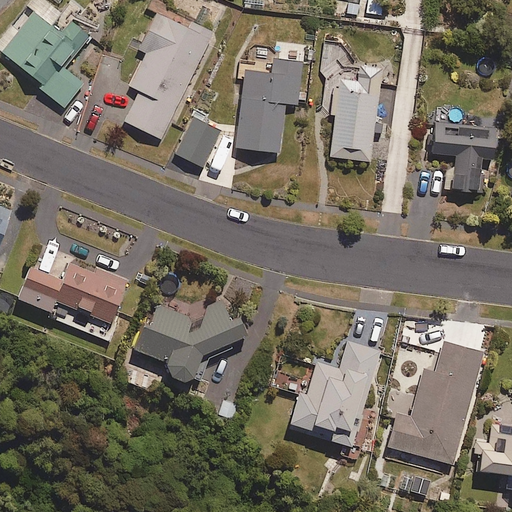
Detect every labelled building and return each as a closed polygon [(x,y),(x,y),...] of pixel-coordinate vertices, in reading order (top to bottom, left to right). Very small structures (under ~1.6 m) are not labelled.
[(18,31),(10,24),(0,36),(0,51),(65,107),(85,84),(63,65),(76,50),(78,52),(91,37),(71,21),(63,14),(47,0),(32,0),(25,9),(32,14),(18,31)] [(382,0),(358,0),(352,0),(352,15),(383,15),(382,0)] [(157,11),(138,48),(143,51),(126,84),(140,92),(124,122),(161,141),(217,33),(195,22),(191,28),(157,11)] [(251,69),(248,69),(236,145),(281,152),(289,105),(299,107),(306,64),(311,64),(314,46),(278,40),(277,43),(276,48),(256,47),(252,51),(251,69)] [(386,124),(378,124),(385,65),(331,63),(329,115),(335,115),(333,157),(374,159),(375,133),(385,133),(386,124)] [(207,115),(196,110),(175,152),(206,167),(224,131),(204,121),(207,115)] [(493,163),(495,129),(458,126),(448,125),(433,124),(430,156),(445,157),(442,192),(476,194),(479,162),(493,163)] [(0,247),(15,210),(0,204),(0,247)] [(60,304),(113,325),(131,280),(74,257),(65,280),(30,266),(18,298),(57,313),(60,304)] [(193,379),(197,380),(206,357),(250,336),(241,318),(235,321),(224,299),(208,306),(206,300),(181,312),(157,302),(137,350),(171,363),(169,369),(174,371),(174,373),(174,374),(175,376),(175,378),(177,379),(178,381),(180,382),(181,382),(183,383),(185,383),(187,383),(189,382),(191,381),(192,380),(193,379)] [(302,392),(291,426),(354,446),(384,351),(349,340),(340,371),(318,364),(308,394),(302,392)] [(399,411),(390,447),(455,464),(485,353),(445,342),(437,371),(425,367),(412,415),(399,411)] [(511,426),(491,425),(490,442),(478,442),(476,473),(500,475),(499,490),(511,490),(511,426)]
